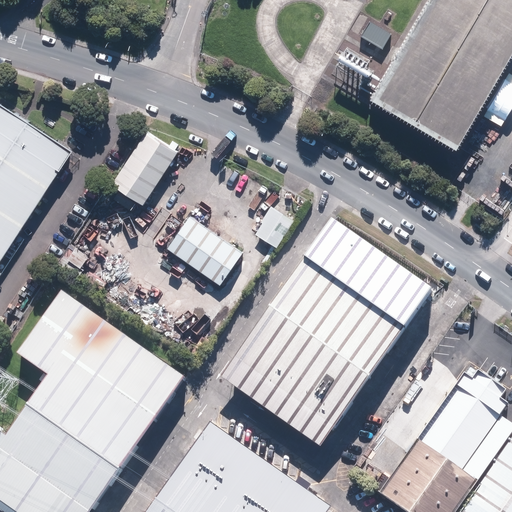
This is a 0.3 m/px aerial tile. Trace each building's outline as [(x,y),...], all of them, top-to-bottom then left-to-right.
[(511,48),(511,1),(509,0),(423,0),(360,107),(447,158),(511,48)] [(357,38),(380,53),(390,38),(367,23),(357,38)] [(344,53),(339,50),(331,66),(361,82),(372,61),(347,47),(344,53)] [(37,119),(0,94),(0,147),(13,156),(37,119)] [(80,147),(37,119),(13,156),(56,184),(80,147)] [(176,158),(143,136),(107,189),(139,211),(176,158)] [(0,175),(13,156),(0,147),(0,175)] [(56,184),(13,156),(0,175),(0,202),(30,222),(56,184)] [(30,222),(0,202),(0,255),(6,260),(30,222)] [(431,287),(331,217),(220,375),(320,445),(431,287)] [(239,257),(185,221),(164,253),(218,289),(239,257)] [(79,245),(71,256),(84,266),(92,255),(79,245)] [(93,511),(186,376),(66,296),(24,357),(54,377),(12,439),(0,431),(0,505),(10,511),(93,511)] [(464,371),(417,437),(462,469),(501,414),(509,403),(500,397),(506,389),(478,370),(473,378),(464,371)] [(380,490),(411,511),(454,511),(511,430),(511,422),(501,414),(462,469),(417,437),(380,490)] [(329,511),(334,505),(210,419),(145,511),(329,511)] [(511,511),(511,437),(459,511),(511,511)]
